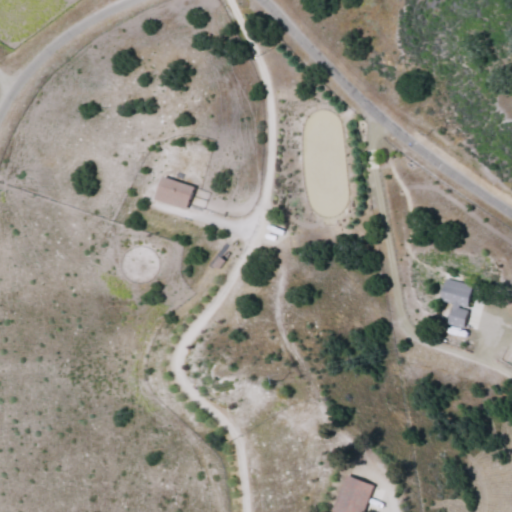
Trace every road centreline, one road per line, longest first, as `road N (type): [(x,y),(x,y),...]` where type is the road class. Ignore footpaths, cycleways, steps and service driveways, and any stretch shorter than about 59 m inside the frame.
road 1 (residential): [(266,0),(377,115),(511,212)]
road 2 (residential): [(125,0),(45,48),(0,111)]
